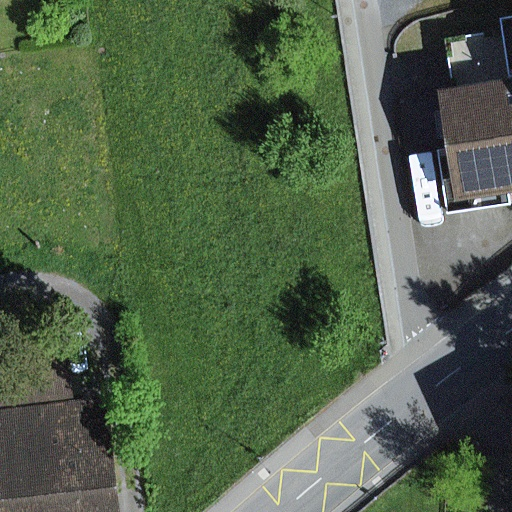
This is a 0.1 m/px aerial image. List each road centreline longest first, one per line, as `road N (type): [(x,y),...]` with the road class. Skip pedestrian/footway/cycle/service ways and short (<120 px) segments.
road 1 (residential): [(369,0),(411,301),(452,373)]
road 2 (residential): [(281,511),(452,373)]
road 3 (track): [(483,351),(505,388),(511,511)]
